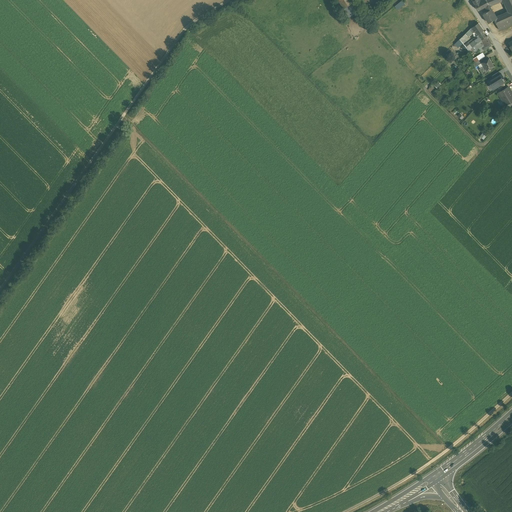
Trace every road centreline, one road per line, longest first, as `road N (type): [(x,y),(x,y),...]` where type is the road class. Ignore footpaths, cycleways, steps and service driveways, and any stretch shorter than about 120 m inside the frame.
road 1 (track): [(447,448),(122,116)]
road 2 (track): [(230,0),(186,27),(0,289)]
road 3 (track): [(511,113),(479,144),(417,81)]
